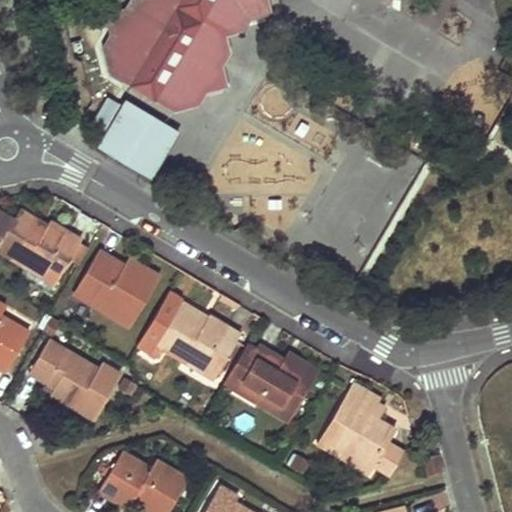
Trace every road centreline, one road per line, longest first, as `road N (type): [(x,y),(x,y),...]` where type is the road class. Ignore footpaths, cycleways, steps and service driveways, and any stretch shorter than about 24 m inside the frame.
road 1 (residential): [(438,346),(357,337),(76,171),(31,153)]
road 2 (residential): [(471,511),(438,346)]
